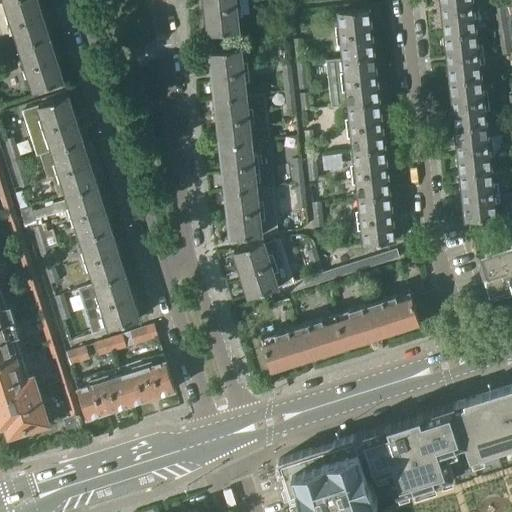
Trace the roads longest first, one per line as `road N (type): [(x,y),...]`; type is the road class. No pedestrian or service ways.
road 1 (residential): [(468,359),(428,230),(399,0)]
road 2 (residential): [(78,0),(163,277)]
road 3 (residential): [(189,268),(158,0)]
road 4 (secondary): [(244,430),(468,359)]
road 5 (secondary): [(0,511),(212,441)]
road 6 (residential): [(163,277),(212,441)]
road 7 (residential): [(244,430),(189,268)]
